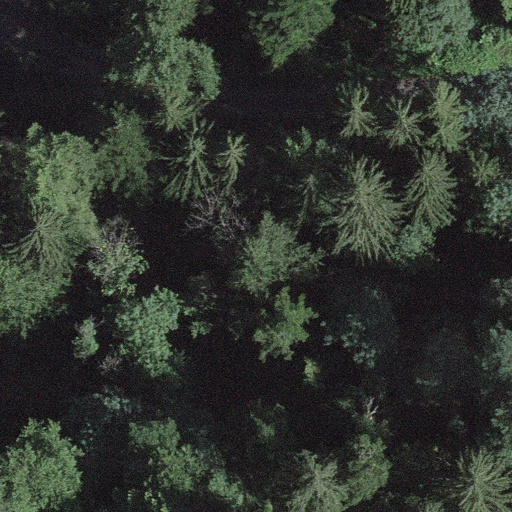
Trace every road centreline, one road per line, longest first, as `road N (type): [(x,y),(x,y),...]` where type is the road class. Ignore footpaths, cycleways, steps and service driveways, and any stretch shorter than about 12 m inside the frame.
road 1 (track): [(0,132),(74,193),(206,251),(329,287),(511,308)]
road 2 (unclassified): [(0,20),(88,63),(190,89),(511,99)]
